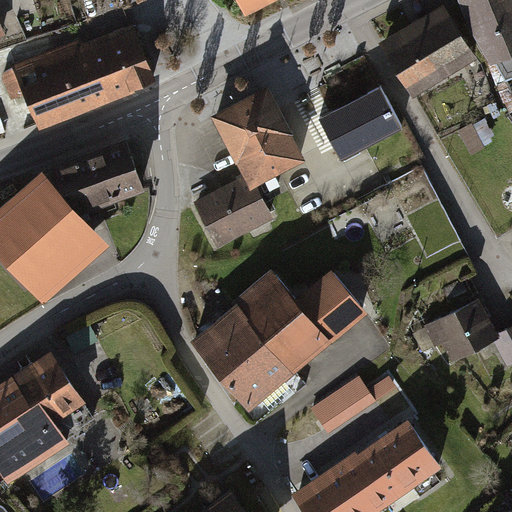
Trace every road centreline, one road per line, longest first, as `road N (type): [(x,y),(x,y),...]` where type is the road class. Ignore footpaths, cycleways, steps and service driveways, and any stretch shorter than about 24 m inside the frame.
road 1 (residential): [(144,268),(179,344),(290,511)]
road 2 (tertiary): [(150,106),(170,197),(163,234),(144,268)]
road 3 (tertiary): [(144,268),(0,353)]
road 4 (tertiary): [(150,106),(0,165)]
road 5 (tertiary): [(357,0),(236,61)]
